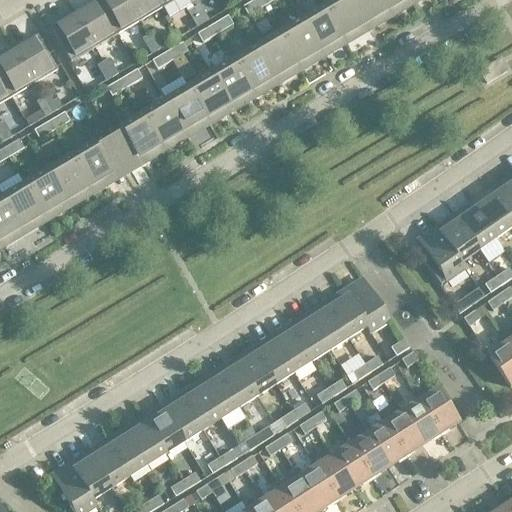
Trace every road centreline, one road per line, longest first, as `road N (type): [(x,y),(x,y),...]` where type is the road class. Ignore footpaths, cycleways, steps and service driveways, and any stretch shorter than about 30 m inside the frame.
road 1 (residential): [(0,466),(361,241),(511,135)]
road 2 (residential): [(0,297),(494,0)]
